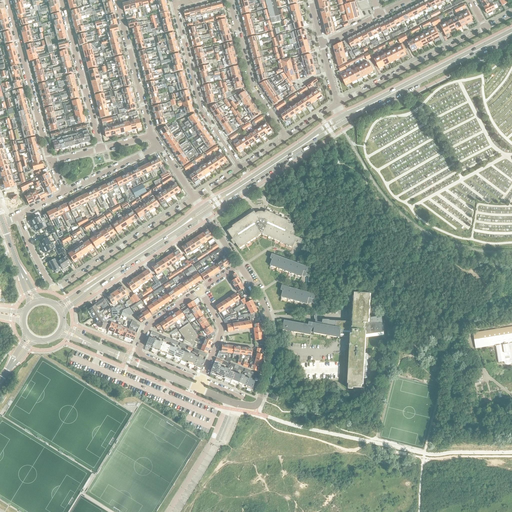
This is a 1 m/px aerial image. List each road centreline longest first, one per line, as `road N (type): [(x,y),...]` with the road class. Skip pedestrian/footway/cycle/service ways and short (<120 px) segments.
road 1 (residential): [(17,217),(56,289),(195,198)]
road 2 (tertiary): [(511,33),(341,118)]
road 3 (residential): [(240,168),(202,111),(174,4)]
road 4 (residential): [(336,104),(485,28)]
road 5 (residential): [(6,0),(49,161)]
road 6 (tertiary): [(341,118),(203,210)]
road 7 (residential): [(201,380),(138,352),(147,327),(199,291)]
road 8 (residential): [(100,148),(61,0)]
road 9 (residential): [(251,405),(267,376),(272,339),(239,264)]
road 10 (residential): [(229,0),(251,86),(286,137)]
road 11 (residential): [(114,0),(151,134)]
road 12 (tertiary): [(203,210),(90,287)]
road 13 (residential): [(197,389),(83,340)]
